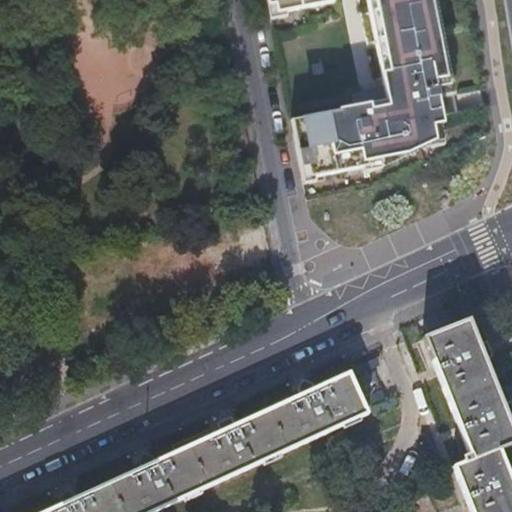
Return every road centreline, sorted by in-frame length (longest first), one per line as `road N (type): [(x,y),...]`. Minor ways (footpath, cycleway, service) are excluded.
road 1 (residential): [(305,334),(245,0)]
road 2 (tertiary): [(0,469),(305,334)]
road 3 (tertiary): [(305,334),(511,237)]
